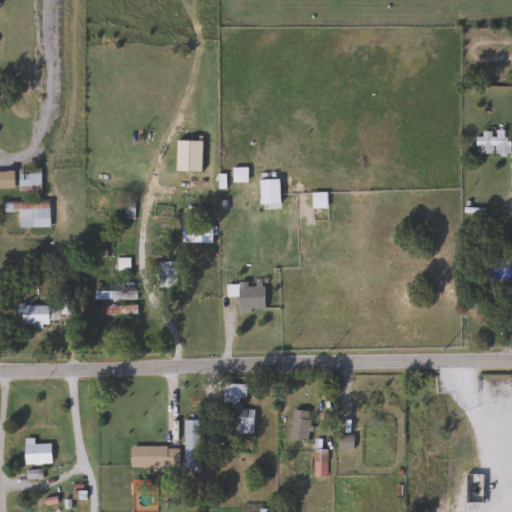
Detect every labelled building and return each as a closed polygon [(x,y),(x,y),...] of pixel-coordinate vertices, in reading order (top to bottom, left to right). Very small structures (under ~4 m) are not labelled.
[(509,137),(509,154),(475,154),(475,137),(509,137)] [(245,182),(233,182),(233,168),(245,168),(245,182)] [(16,169),(39,169),(39,191),(16,191),(16,169)] [(325,192),(325,209),(311,209),(311,192),(325,192)] [(48,201),(48,227),(17,228),(17,211),(4,211),(4,202),(48,201)] [(210,242),(180,242),(180,224),(210,224),(210,242)] [(175,262),(175,287),(156,287),(156,262),(175,262)] [(226,284),(263,284),(263,309),(237,309),(237,296),(226,296),(226,284)] [(134,306),(134,314),(98,314),(98,306),(134,306)] [(18,307),(56,307),(56,318),(46,318),(46,327),(18,327),(18,307)] [(252,434),(233,433),(234,426),(220,425),(221,384),(244,385),(244,399),(240,398),(239,409),(253,410),(252,434)] [(306,442),(288,441),(291,410),(309,412),(306,442)] [(419,457),(419,436),(447,436),(447,446),(443,446),(443,457),(419,457)] [(22,444),(48,444),(48,464),(22,464),(22,444)] [(177,468),(128,469),(128,446),(177,446),(177,468)] [(325,476),(313,476),(313,451),(325,451),(325,476)]
